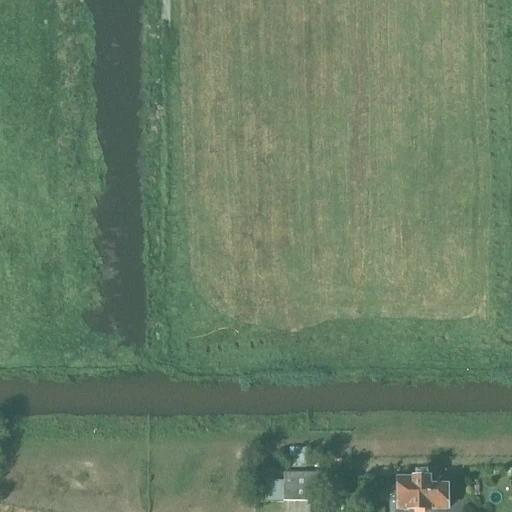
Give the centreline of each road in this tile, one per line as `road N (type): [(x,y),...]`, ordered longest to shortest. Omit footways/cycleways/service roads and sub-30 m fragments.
road 1 (residential): [(229,0),(233,162),(213,210),(171,238),(131,251),(0,250)]
road 2 (residential): [(442,0),(445,282)]
